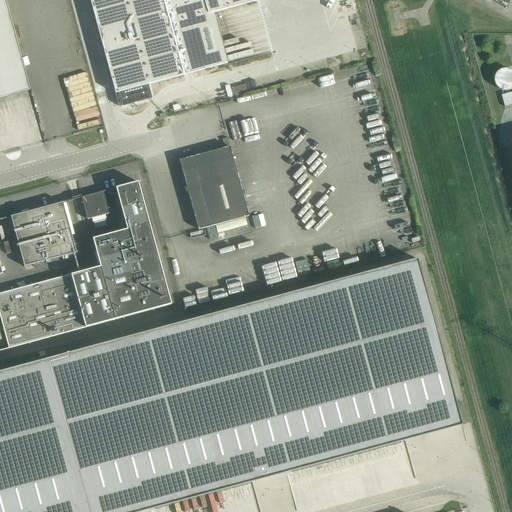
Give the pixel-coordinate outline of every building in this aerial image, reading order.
[(0,0),(0,97),(7,96),(0,73),(23,67),(5,0),(0,0)] [(89,0),(115,93),(228,63),(214,12),(257,0),(256,0),(89,0)] [(496,75),(495,79),(496,84),(499,87),(502,90),(506,90),(510,90),(511,88),(511,70),(510,69),(506,69),(502,69),(499,72),(496,75)] [(505,107),(511,105),(511,92),(502,95),(505,107)] [(121,125),(125,120),(121,116),(117,121),(121,125)] [(218,237),(214,225),(248,216),(229,146),(179,160),(198,230),(205,228),(209,239),(218,237)] [(0,293),(0,317),(8,348),(170,305),(137,182),(115,188),(126,229),(92,239),(99,267),(0,293)] [(109,213),(103,191),(81,197),(87,219),(109,213)] [(62,202),(10,216),(23,267),(76,253),(62,202)] [(223,231),(224,236),(247,230),(246,224),(223,231)] [(416,258),(0,371),(0,511),(137,511),(461,425),(416,258)]
